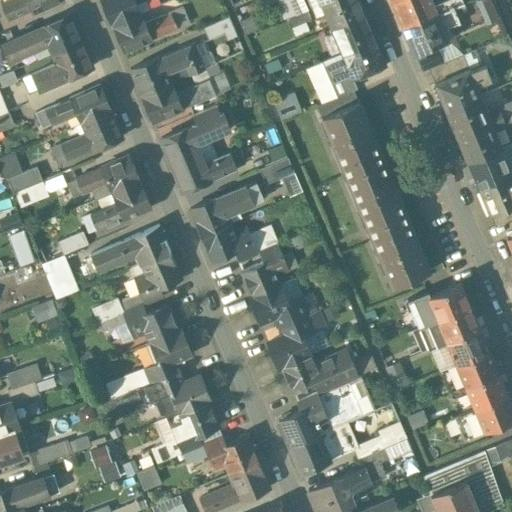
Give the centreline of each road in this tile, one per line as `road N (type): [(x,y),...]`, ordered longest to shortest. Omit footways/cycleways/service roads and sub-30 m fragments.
road 1 (residential): [(307,511),(85,0)]
road 2 (residential): [(511,318),(377,0)]
